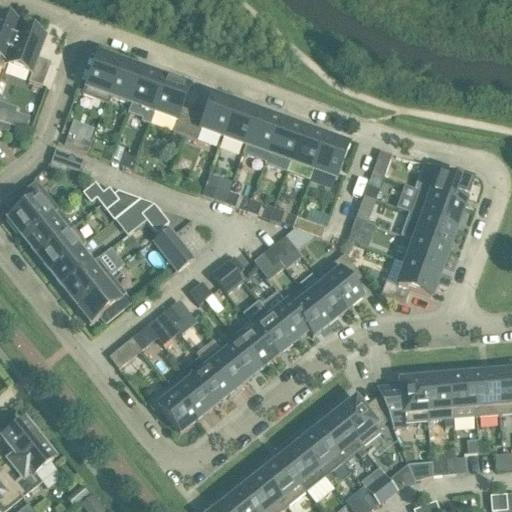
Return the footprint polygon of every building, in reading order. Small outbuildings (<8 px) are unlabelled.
[(0,72),(3,73),(20,27),(0,19),(0,72)] [(20,27),(3,73),(5,67),(31,77),(28,85),(41,90),(50,66),(37,61),(46,37),(20,27)] [(108,99),(120,66),(97,58),(82,98),(105,106),(108,99)] [(130,108),(143,74),(120,66),(108,99),(130,108)] [(130,108),(127,116),(142,122),(141,125),(149,128),(153,116),(165,83),(143,74),(130,108)] [(183,140),(192,116),(181,112),(189,91),(165,83),(153,116),(176,124),(171,136),(183,140)] [(222,141),(234,108),(211,99),(204,120),(192,116),(183,140),(196,144),(200,133),(222,141)] [(245,149),(257,116),(234,108),(222,141),(245,149)] [(29,121),(15,116),(10,129),(25,134),(29,121)] [(245,149),(242,157),(264,165),(267,158),(279,124),(257,116),(245,149)] [(264,165),(263,169),(286,177),(290,166),(302,133),(279,124),(267,158),(264,165)] [(72,125),(67,138),(90,146),(95,134),(72,125)] [(290,166),(286,177),(308,185),(312,174),(325,141),(302,133),(290,166)] [(90,146),(67,138),(63,150),(86,158),(90,146)] [(312,174),(308,185),(330,193),(334,182),(336,183),(348,149),(325,141),(312,174)] [(103,151),(99,163),(109,167),(114,155),(103,151)] [(380,155),(371,177),(383,182),(392,159),(380,155)] [(126,159),(121,172),(132,175),(134,168),(136,163),(126,159)] [(171,172),(137,160),(136,163),(134,168),(132,175),(165,188),(171,172)] [(54,185),(66,189),(72,169),(60,165),(54,185)] [(422,197),(463,211),(471,187),(453,180),(452,184),(430,176),(422,197)] [(59,215),(35,185),(8,205),(16,215),(5,223),(16,237),(18,236),(23,243),(59,215)] [(201,201),(211,205),(216,193),(205,189),(201,201)] [(363,200),(375,204),(379,194),(367,189),(363,200)] [(95,202),(100,209),(113,199),(108,192),(95,202)] [(454,234),(463,211),(422,197),(429,200),(421,221),(454,234)] [(228,198),(223,210),(234,214),(238,202),(228,198)] [(113,199),(100,209),(105,215),(118,205),(113,199)] [(246,217),(256,221),(261,209),(250,205),(246,217)] [(140,219),(145,225),(158,215),(153,209),(140,219)] [(355,222),(367,227),(371,216),(359,212),(355,222)] [(268,226),(279,230),(283,218),(273,214),(268,226)] [(59,215),(23,243),(36,259),(71,231),(59,215)] [(158,215),(145,225),(155,238),(168,228),(158,215)] [(410,217),(401,240),(413,244),(446,256),(454,234),(421,221),(410,217)] [(295,222),(291,234),(314,243),(319,231),(295,222)] [(49,275),(84,247),(71,231),(36,259),(49,275)] [(192,263),(173,239),(168,232),(152,245),(176,276),(192,263)] [(347,245),(359,249),(363,239),(350,234),(347,245)] [(438,279),(446,256),(413,244),(405,267),(438,279)] [(61,291),(89,269),(77,254),(84,248),(84,247),(49,275),(61,291)] [(269,254),(279,266),(285,261),(275,249),(269,254)] [(271,272),(279,266),(269,254),(261,260),(271,272)] [(316,280),(344,316),(362,302),(351,289),(362,281),(344,259),(316,280)] [(226,267),(236,279),(243,274),(233,261),(226,267)] [(89,269),(61,291),(74,307),(109,279),(97,263),(89,269)] [(226,267),(211,279),(226,299),(242,286),(236,279),(226,267)] [(430,302),(438,279),(405,267),(396,289),(385,285),(380,297),(405,306),(409,294),(430,302)] [(109,279),(74,307),(80,314),(78,315),(89,329),(99,322),(104,328),(124,312),(117,304),(125,298),(109,279)] [(328,329),(344,316),(316,280),(315,281),(317,283),(302,295),(328,329)] [(195,292),(205,304),(211,299),(201,287),(195,292)] [(197,310),(205,304),(195,292),(187,298),(197,310)] [(302,295),(285,308),(312,341),(328,329),(302,295)] [(312,342),(312,341),(285,308),(269,320),(292,348),(307,336),(312,342)] [(170,312),(163,317),(172,330),(179,324),(170,312)] [(163,317),(156,323),(165,336),(172,330),(163,317)] [(249,327),(276,361),(292,348),(269,320),(254,333),(249,327)] [(167,341),(154,324),(146,330),(159,347),(167,341)] [(249,327),(233,340),(260,374),(276,361),(249,327)] [(131,343),(141,355),(148,350),(138,337),(131,343)] [(244,386),(260,374),(233,340),(217,353),(244,386)] [(118,374),(141,355),(131,343),(108,361),(118,374)] [(228,399),(244,386),(217,353),(201,365),(198,362),(228,399)] [(212,412),(228,399),(198,362),(182,375),(212,412)] [(168,389),(196,425),(212,412),(182,375),(189,384),(174,396),(168,389)] [(511,376),(495,378),(499,421),(511,419),(511,376)] [(495,378),(471,380),(475,422),(499,421),(495,378)] [(471,380),(448,382),(451,424),(474,422),(475,422),(471,380)] [(448,382),(424,383),(427,426),(443,425),(444,432),(452,431),(451,424),(448,382)] [(400,398),(379,400),(388,423),(402,422),(402,428),(427,426),(424,383),(399,385),(400,398)] [(178,438),(196,425),(168,389),(146,406),(156,419),(160,416),(178,438)] [(354,403),(335,418),(361,452),(381,436),(377,432),(388,423),(379,400),(362,413),(354,403)] [(335,418),(316,433),(342,467),(356,456),(360,462),(366,458),(361,452),(335,418)] [(15,460),(0,471),(0,475),(21,501),(39,487),(33,479),(52,464),(36,444),(39,441),(29,428),(25,431),(22,426),(2,443),(15,460)] [(316,433),(297,448),(324,482),(324,481),(329,488),(334,484),(329,478),(342,467),(316,433)] [(297,448),(278,463),(305,497),(324,482),(297,448)] [(510,458),(502,459),(503,474),(511,474),(510,458)] [(503,474),(502,459),(493,460),(495,475),(503,474)] [(454,463),(455,479),(465,478),(463,462),(454,463)] [(263,476),(259,478),(286,511),(305,497),(278,463),(263,476)] [(454,463),(446,464),(447,479),(455,479),(454,463)] [(423,468),(404,472),(407,484),(426,479),(423,468)] [(0,511),(6,511),(21,501),(0,475),(0,511)] [(259,478),(241,493),(255,511),(285,511),(286,511),(259,478)] [(375,491),(367,498),(377,510),(385,504),(385,503),(375,491)] [(255,511),(241,493),(222,508),(225,511),(255,511)] [(374,511),(377,510),(367,498),(361,502),(369,511),(374,511)] [(498,511),(497,499),(489,499),(489,511),(498,511)]
